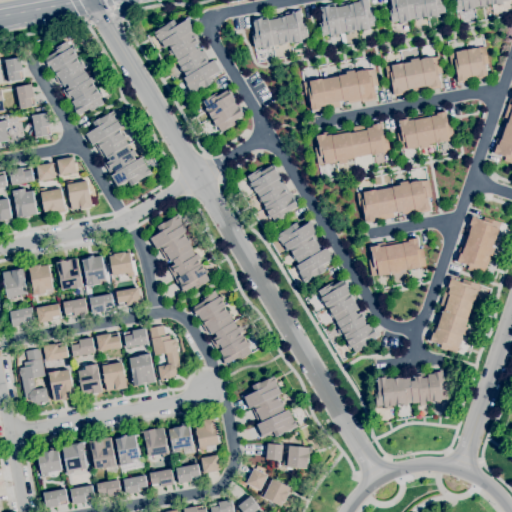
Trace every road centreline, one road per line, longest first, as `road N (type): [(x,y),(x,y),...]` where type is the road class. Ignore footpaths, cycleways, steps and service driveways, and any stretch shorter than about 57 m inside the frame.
road 1 (tertiary): [(91,0),(377,478)]
road 2 (residential): [(0,249),(124,223),(269,136)]
road 3 (residential): [(8,433),(180,400),(202,388)]
road 4 (tertiary): [(511,511),(475,475),(440,464),(384,474),(344,511)]
road 5 (tertiary): [(460,469),(511,318)]
road 6 (residential): [(22,511),(0,390)]
